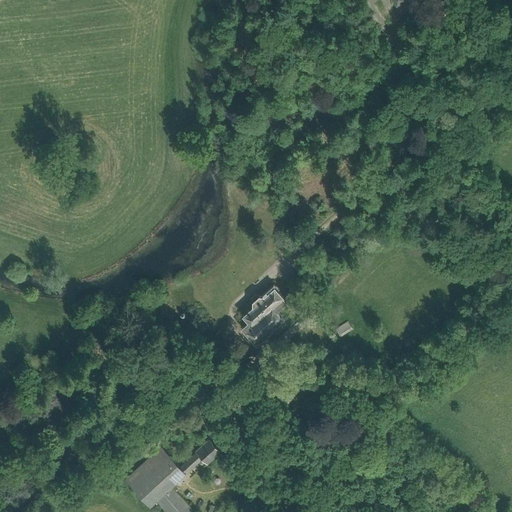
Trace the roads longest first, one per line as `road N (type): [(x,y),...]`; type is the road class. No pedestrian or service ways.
road 1 (unclassified): [(220,341),(230,330),(231,305),(511,58)]
road 2 (track): [(499,511),(385,410)]
